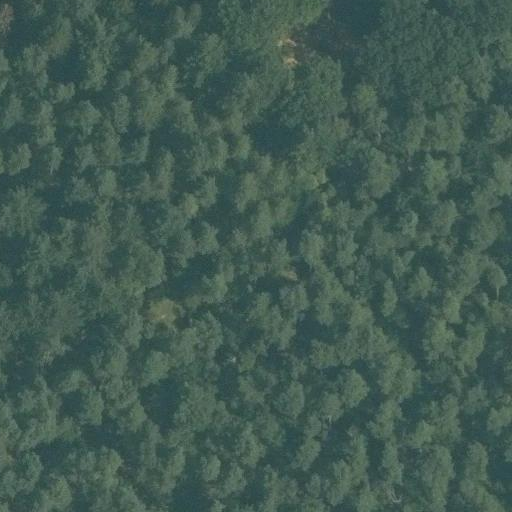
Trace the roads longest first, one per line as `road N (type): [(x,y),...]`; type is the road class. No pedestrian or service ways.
road 1 (track): [(511,130),(251,45),(201,0)]
road 2 (track): [(295,511),(191,354),(173,312)]
